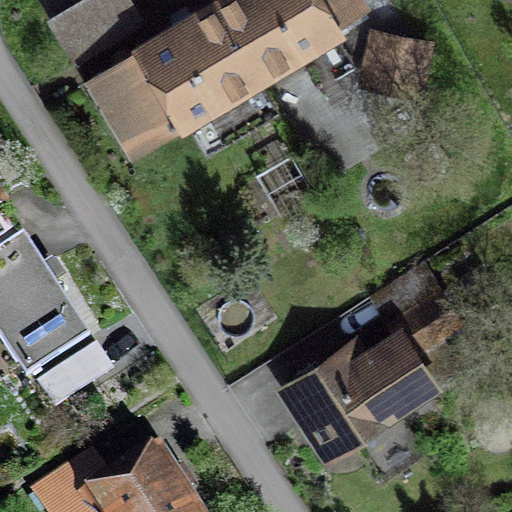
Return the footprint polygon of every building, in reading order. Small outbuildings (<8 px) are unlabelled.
[(228,0),(217,7),(259,73),(363,8),(356,0),(228,0)] [(184,119),(259,73),(217,7),(142,53),(184,119)] [(137,151),(184,119),(142,53),(95,83),(137,151)] [(0,247),(19,236),(0,204),(0,247)] [(81,338),(19,236),(0,247),(0,336),(23,374),(81,338)] [(396,336),(409,354),(460,321),(438,288),(387,321),(396,336)] [(352,341),(287,387),(330,448),(427,380),(409,354),(396,336),(364,359),(352,341)] [(88,507),(91,511),(184,511),(153,465),(88,507)]
